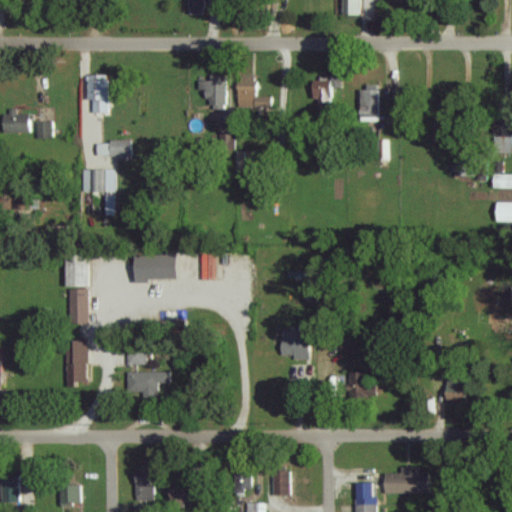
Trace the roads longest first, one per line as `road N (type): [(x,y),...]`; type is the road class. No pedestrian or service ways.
road 1 (residential): [(0,46),(511,43)]
road 2 (residential): [(0,438),(511,435)]
